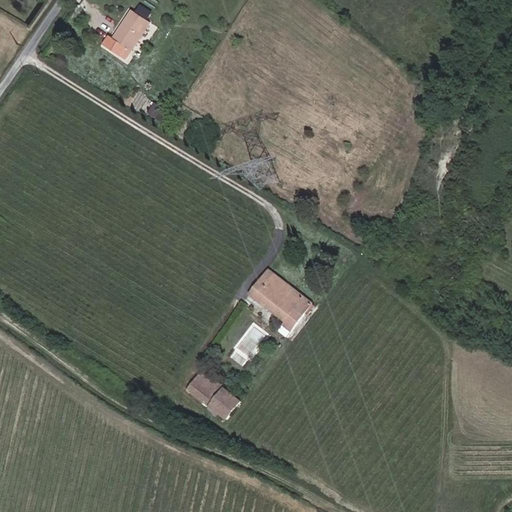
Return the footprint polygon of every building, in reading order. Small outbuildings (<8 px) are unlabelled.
[(133,46),(135,47),(154,17),(151,15),(154,9),(142,0),(138,7),(134,4),(115,34),(110,31),(103,41),(121,53),(128,42),(133,46)] [(121,53),(126,56),(133,46),(128,42),(121,53)] [(154,104),(150,114),(162,119),(167,108),(154,104)] [(249,324),(277,343),(296,316),(268,296),(249,324)] [(280,352),(289,358),(311,327),(296,316),(277,343),(283,347),(280,352)] [(189,391),(230,422),(245,402),(204,371),(189,391)] [(226,448),(239,429),(221,415),(216,423),(192,405),(183,417),(226,448)]
